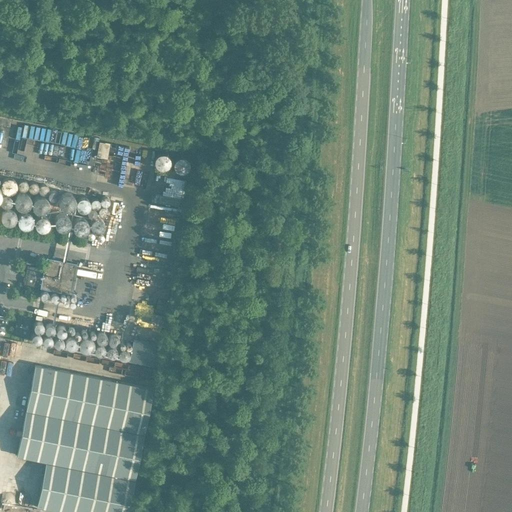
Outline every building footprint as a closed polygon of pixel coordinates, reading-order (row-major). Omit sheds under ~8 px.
[(154,163),(160,155),(150,148),(144,156),(154,163)] [(48,185),(57,196),(64,190),(54,180),(48,185)] [(138,215),(170,215),(170,201),(138,201),(138,215)] [(25,202),(22,214),(34,216),(37,204),(25,202)] [(116,217),(114,232),(120,233),(122,218),(116,217)] [(99,242),(111,243),(113,226),(107,226),(107,229),(101,229),(99,242)] [(76,263),(45,257),(39,288),(70,294),(76,263)] [(25,275),(23,275),(21,283),(23,284),(21,293),(36,296),(41,268),(27,266),(25,275)] [(17,316),(13,334),(27,337),(31,318),(17,316)] [(133,337),(128,361),(157,366),(161,342),(133,337)] [(45,461),(134,479),(152,389),(34,365),(16,455),(45,461)] [(0,413),(12,415),(16,387),(3,385),(2,391),(0,391),(0,413)] [(127,511),(134,479),(45,461),(36,507),(60,511),(127,511)]
